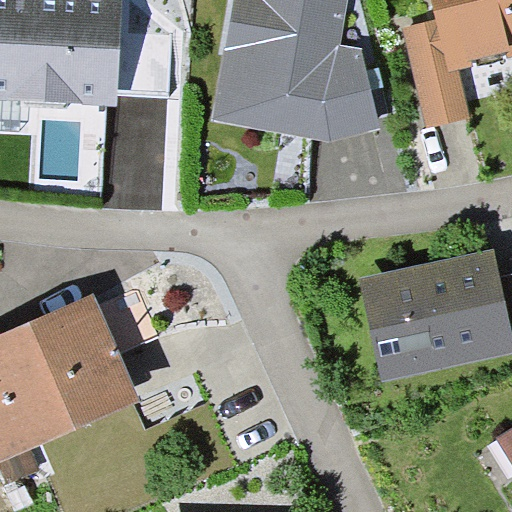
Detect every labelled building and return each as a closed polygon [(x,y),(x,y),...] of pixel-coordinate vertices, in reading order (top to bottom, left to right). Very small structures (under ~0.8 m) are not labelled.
[(0,0),(0,98),(116,106),(122,0),(0,0)] [(356,4),(335,0),(247,0),(225,113),(330,134),(388,124),(366,56),(346,57),(356,4)] [(511,0),(432,0),(438,19),(450,72),(458,70),(511,56),(511,0)] [(450,72),(438,19),(404,27),(427,129),(469,119),(458,70),(450,72)] [(511,296),(503,255),(378,282),(399,376),(511,351),(511,296)] [(85,312),(6,346),(43,430),(122,396),(85,312)] [(6,346),(0,348),(0,449),(43,430),(6,346)] [(511,427),(494,439),(511,466),(511,427)]
